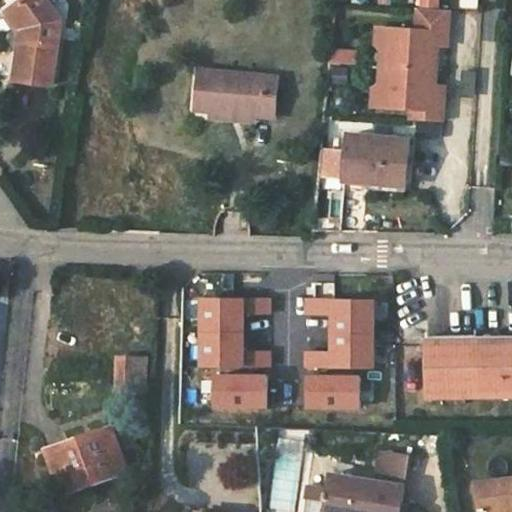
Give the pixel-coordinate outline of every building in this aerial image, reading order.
[(22,39),(17,80),(52,85),(62,20),(47,0),(29,0),(28,1),(27,0),(23,0),(9,10),(25,34),(28,34),(29,39),(22,39)] [(465,0),(466,9),(483,9),(482,0),(465,0)] [(420,8),(418,30),(392,29),(391,44),(384,50),(383,67),(382,84),(388,90),(387,105),(414,107),(413,116),(444,118),(446,86),(430,85),(432,43),(448,44),(450,10),(420,8)] [(379,28),(378,49),(384,50),(391,44),(392,29),(379,28)] [(336,65),(360,66),(360,50),(336,50),(336,65)] [(275,118),(279,78),(201,71),(197,110),(212,111),(256,116),(275,118)] [(463,97),(480,99),(482,74),(466,72),(463,97)] [(376,83),(374,104),(387,105),(388,90),(382,84),(376,83)] [(91,142),(117,148),(124,117),(98,111),(91,142)] [(256,123),(256,116),(212,111),(211,118),(256,123)] [(350,135),(346,180),(407,187),(412,141),(350,135)] [(142,147),(124,232),(159,235),(164,213),(155,212),(163,172),(153,170),(157,150),(142,147)] [(205,299),(204,365),(270,366),(270,352),(244,352),(245,313),(271,314),(271,299),(205,299)] [(375,368),(375,301),(308,300),(308,314),(334,314),(334,353),(308,352),(308,367),(375,368)] [(511,337),(429,339),(431,402),(511,399),(511,337)] [(216,377),(216,405),(267,406),(268,377),(216,377)] [(309,378),(309,407),(361,407),(361,378),(309,378)] [(47,451),(62,493),(128,470),(113,429),(47,451)] [(381,454),(376,483),(405,488),(410,459),(414,432),(393,432),(389,455),(381,454)] [(439,463),(439,435),(425,435),(425,463),(439,463)] [(400,511),(405,488),(376,483),(332,475),(329,491),(310,487),(305,511),(400,511)] [(511,511),(511,482),(479,486),(482,511),(511,511)]
